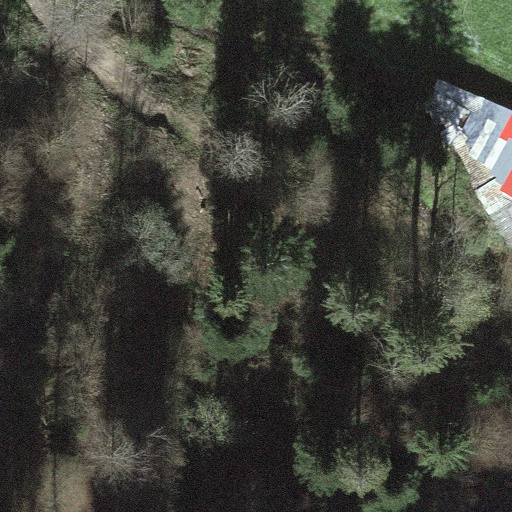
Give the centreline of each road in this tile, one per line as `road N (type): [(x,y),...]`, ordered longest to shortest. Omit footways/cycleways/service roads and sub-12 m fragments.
road 1 (track): [(48,0),(344,274),(511,380)]
road 2 (track): [(330,0),(511,84)]
